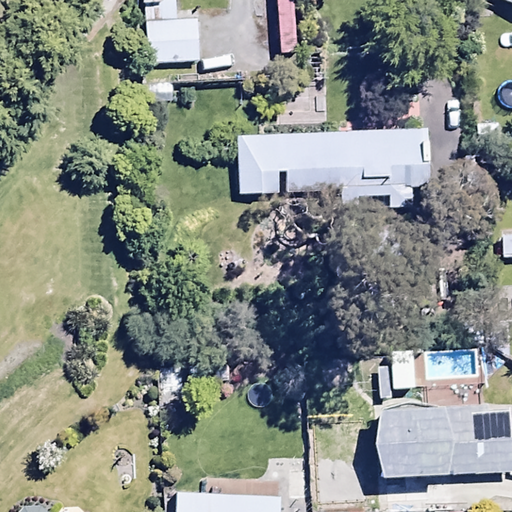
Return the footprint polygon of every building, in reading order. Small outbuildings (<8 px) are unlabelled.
[(162,0),(143,0),(146,68),(197,66),(195,11),(163,13),(162,0)] [(511,0),(494,0),(493,4),(511,12),(511,0)] [(430,195),(428,135),(236,144),(238,202),(340,198),(341,222),(413,218),(412,195),(430,195)] [(511,240),(496,241),(497,265),(511,264),(511,240)] [(511,414),(488,415),(488,412),(382,415),(385,510),(422,509),(422,511),(452,511),(452,481),(511,479),(511,414)] [(309,476),(287,477),(287,507),(309,506),(309,476)] [(279,511),(280,503),(176,499),(175,511),(279,511)]
